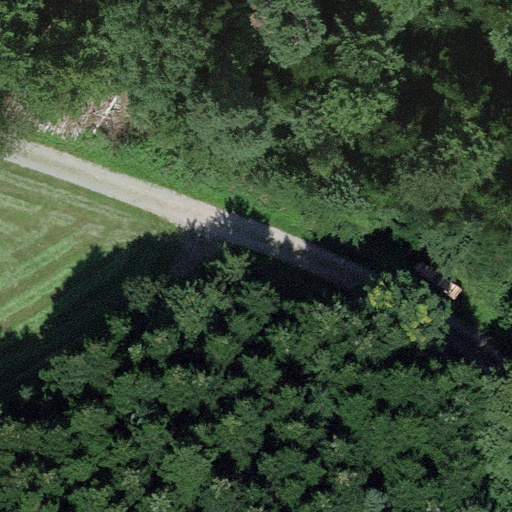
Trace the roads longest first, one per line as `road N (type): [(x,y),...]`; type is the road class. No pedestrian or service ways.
road 1 (track): [(245,230),(471,334),(511,370)]
road 2 (track): [(0,142),(245,230)]
